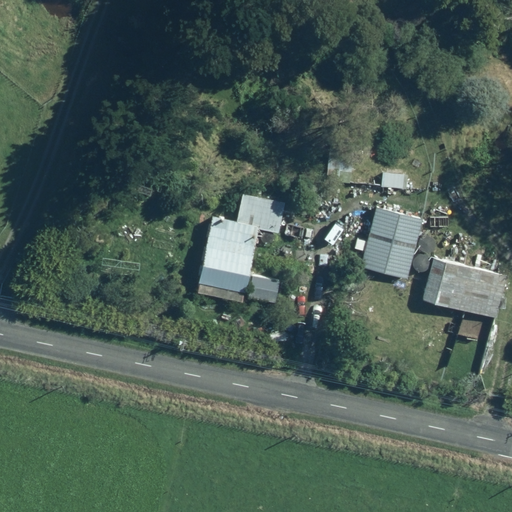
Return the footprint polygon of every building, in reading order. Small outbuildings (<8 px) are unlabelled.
[(406,141),(408,124),(388,122),(387,139),(406,141)] [(350,141),(327,139),(324,178),(347,180),(350,141)] [(406,172),(354,169),(354,184),(405,187),(406,172)] [(234,217),(208,212),(193,292),(243,301),(244,296),(274,301),(278,276),(249,271),(257,227),(276,230),(282,199),(238,191),(234,217)] [(351,248),(365,251),(362,266),(406,276),(420,217),(376,206),(369,236),(354,233),(351,248)] [(432,255),(421,298),(494,316),(505,274),(432,255)] [(490,324),(466,316),(460,335),(484,343),(490,324)]
